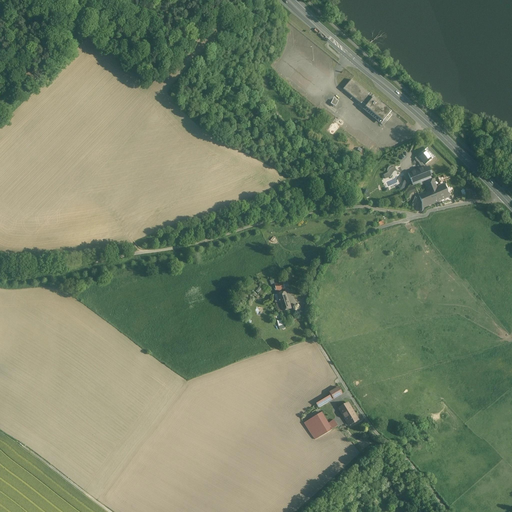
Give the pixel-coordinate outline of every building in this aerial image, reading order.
[(370,92),(352,77),(344,88),(361,103),(363,101),(367,105),(366,106),(384,122),(386,119),(388,121),(393,115),(391,113),(392,111),(380,100),(374,96),(373,97),(369,94),(370,92)] [(426,148),(417,156),(420,159),(418,160),(421,163),(422,162),(424,164),(429,160),(430,160),(432,158),(432,157),(434,156),(434,154),(429,148),(427,148),(427,149),(426,148)] [(424,166),(408,172),(413,185),(424,180),(433,177),(434,177),(429,166),(425,167),(424,166)] [(433,177),(424,180),(428,190),(437,186),(433,177)] [(445,183),(437,186),(443,198),(450,195),(445,183)] [(407,194),(417,190),(415,184),(405,188),(407,194)] [(428,190),(419,194),(424,206),(443,198),(437,186),(428,190)] [(283,280),(274,284),(276,289),(285,286),(283,280)] [(265,284),(259,293),(264,296),(270,288),(265,284)] [(286,290),(277,293),(278,293),(274,294),(276,299),(279,298),(280,301),(289,298),(286,290)] [(289,298),(280,301),(279,298),(276,299),(279,306),(282,305),(283,308),(291,306),(289,298)] [(339,386),(329,391),(331,394),(334,398),(343,393),(339,386)] [(331,394),(317,402),(319,406),(334,398),(331,394)] [(349,402),(339,407),(345,417),(354,411),(349,402)] [(345,417),(349,424),(359,419),(354,411),(345,417)] [(322,412),(311,418),(321,435),(332,429),(332,428),(328,423),(322,412)] [(321,435),(311,418),(304,422),(315,439),(321,435)] [(334,419),(328,423),(332,428),(337,425),(334,419)]
